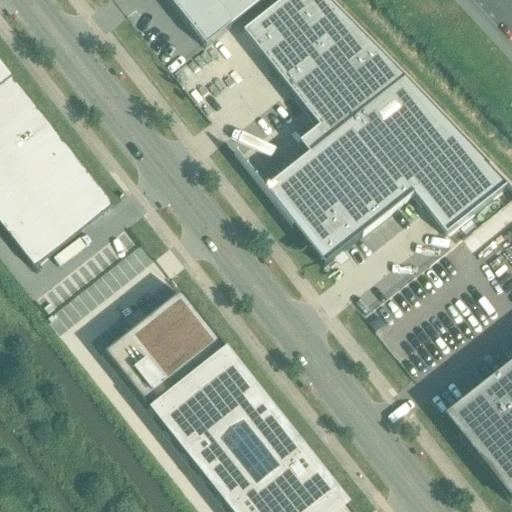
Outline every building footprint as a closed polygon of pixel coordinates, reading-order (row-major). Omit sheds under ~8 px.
[(164,0),(205,51),(268,0),(164,0)] [(326,142),(401,81),(322,0),(288,0),(242,37),(326,142)] [(0,71),(0,232),(33,275),(112,212),(0,71)] [(401,81),(326,142),(263,193),(323,267),(411,196),(444,236),(506,188),(401,81)] [(153,421),(162,433),(164,431),(173,442),(171,443),(180,455),(182,453),(190,464),(188,465),(197,477),(199,475),(207,486),(205,487),(215,499),(217,497),(225,508),(223,509),(224,511),(327,511),(340,502),(341,501),(340,500),(317,470),(315,472),(306,462),(309,460),(300,448),(297,450),(289,440),(291,438),(282,426),(280,428),(272,418),(274,416),(265,404),(262,406),(254,396),(256,394),(247,382),(245,384),(237,374),(239,372),(230,361),(228,362),(219,352),(222,350),(213,339),(210,340),(202,330),(204,328),(180,297),(152,319),(104,357),(103,358),(128,389),(130,387),(138,398),(136,399),(145,411),(147,409),(155,420),(153,421)] [(48,317),(54,312),(49,305),(42,310),(48,317)] [(378,319),(368,327),(375,335),(385,327),(378,319)] [(511,369),(445,423),(438,429),(504,511),(508,511),(511,509),(511,369)]
